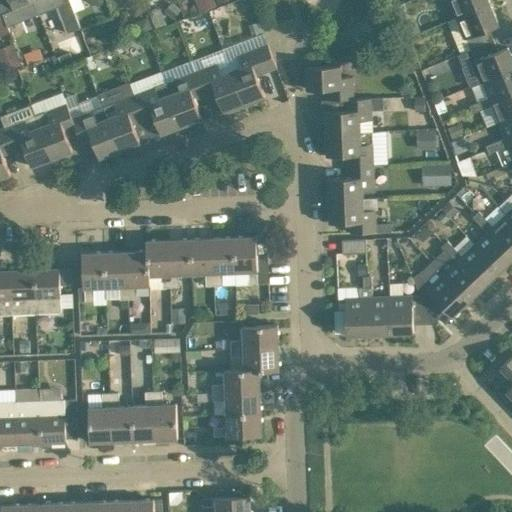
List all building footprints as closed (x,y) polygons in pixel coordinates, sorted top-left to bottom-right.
[(39,13),(34,0),(0,0),(0,4),(8,25),(39,13)] [(34,0),(39,13),(57,6),(67,31),(81,26),(70,0),(34,0)] [(164,10),(173,18),(181,8),(173,0),(164,10)] [(196,0),(200,10),(216,5),(214,0),(196,0)] [(450,0),(457,16),(490,3),(489,0),(450,0)] [(490,3),(457,16),(470,48),(479,45),(494,39),(490,27),(499,24),(490,3)] [(0,36),(10,33),(8,25),(0,4),(0,36)] [(148,16),(141,18),(138,24),(141,32),(152,28),(148,16)] [(113,28),(101,32),(104,40),(116,36),(113,28)] [(0,47),(0,61),(3,71),(22,64),(14,42),(0,47)] [(237,52),(228,56),(246,105),(266,97),(265,93),(257,74),(277,66),(269,44),(239,55),(237,52)] [(471,85),(483,80),(511,67),(511,55),(508,46),(483,56),(479,45),(470,48),(461,52),(458,53),(471,85)] [(70,51),(59,55),(62,64),(73,59),(70,51)] [(60,67),(55,53),(49,55),(54,69),(60,67)] [(97,66),(92,54),(85,56),(90,68),(97,66)] [(218,63),(197,71),(206,94),(216,90),(224,109),(225,113),(246,105),(228,56),(217,60),(218,63)] [(400,73),(409,72),(408,59),(399,60),(400,73)] [(329,99),(346,98),(346,97),(354,97),(353,75),(342,76),(341,64),(327,65),(307,65),(307,88),(328,87),(329,99)] [(511,67),(483,80),(490,96),(491,100),(511,91),(511,67)] [(197,71),(167,83),(183,125),(203,117),(195,98),(206,94),(197,71)] [(183,125),(167,83),(136,95),(144,117),(154,113),(162,133),(183,125)] [(511,114),(511,91),(491,100),(490,96),(480,100),(483,107),(493,103),(500,120),(511,114)] [(76,126),(74,118),(68,103),(67,103),(63,92),(33,103),(37,115),(53,157),(73,150),(66,130),(76,126)] [(136,95),(115,102),(119,114),(109,117),(121,148),(141,141),(133,121),(144,117),(136,95)] [(326,110),(327,132),(361,130),(360,119),(372,118),(372,109),(384,109),(384,96),(371,96),(354,97),(346,97),(346,98),(347,109),(326,110)] [(416,97),(416,110),(425,109),(424,97),(416,97)] [(483,107),(480,100),(470,104),(473,112),(483,107)] [(94,111),(74,118),(76,126),(82,141),(93,137),(100,156),(121,148),(109,117),(108,118),(104,107),(94,111)] [(14,150),(25,146),(32,165),(53,157),(37,115),(12,124),(8,112),(2,114),(2,117),(5,126),(14,150)] [(511,114),(500,120),(506,136),(508,139),(511,137),(511,114)] [(461,122),(449,127),(452,137),(465,132),(461,122)] [(14,150),(5,126),(0,128),(0,177),(11,173),(4,154),(14,150)] [(437,146),(436,134),(436,129),(424,130),(424,149),(437,148),(437,146)] [(361,142),(361,130),(327,132),(327,154),(348,153),(349,164),(374,163),(373,141),(361,142)] [(452,141),(457,153),(471,147),(466,135),(452,141)] [(506,136),(496,140),(500,147),(497,149),(503,165),(511,161),(511,137),(508,139),(506,136)] [(486,144),(489,152),(497,149),(500,147),(496,140),(486,144)] [(473,162),(460,166),(463,174),(469,174),(477,175),(473,162)] [(328,177),(329,199),(364,197),(363,186),(375,186),(374,163),(349,164),(349,176),(328,177)] [(430,163),(431,185),(451,184),(450,163),(430,163)] [(351,232),(371,231),(377,230),(392,230),(392,222),(376,222),(376,209),(364,209),(364,197),(329,199),(330,221),(351,220),(351,232)] [(473,215),(481,223),(487,217),(479,209),(473,215)] [(443,211),(439,215),(444,221),(448,217),(443,211)] [(491,228),(511,249),(511,218),(507,213),(494,225),(491,228)] [(500,269),(511,257),(511,249),(491,228),(494,225),(487,217),(481,223),(488,231),(475,243),(500,269)] [(417,234),(423,240),(431,231),(426,225),(417,234)] [(257,235),(235,236),(236,271),(249,271),(250,283),(258,283),(258,269),(257,235)] [(222,271),(236,271),(235,236),(213,237),(215,286),(223,286),(222,271)] [(169,238),(171,288),(180,287),(179,273),(192,273),(191,237),(169,238)] [(213,237),(191,237),(192,273),(206,273),(206,286),(215,286),(213,237)] [(342,252),(366,251),(365,237),(342,238),(342,252)] [(147,239),(147,249),(149,284),(151,284),(151,275),(163,274),(163,288),(171,288),(169,238),(147,239)] [(460,258),(463,255),(448,239),(442,245),(445,248),(432,260),(469,299),(485,284),(460,258)] [(475,243),(463,255),(460,258),(485,284),(500,269),(475,243)] [(127,297),(137,297),(136,284),(149,284),(147,249),(126,250),(127,297)] [(126,250),(104,251),(106,286),(120,285),(120,298),(127,297),(126,250)] [(106,286),(104,251),(83,252),(84,272),(84,286),(85,286),(85,299),(94,299),(94,286),(106,286)] [(418,272),(414,276),(421,294),(425,303),(434,295),(453,314),(469,299),(432,260),(419,273),(418,272)] [(358,262),(359,275),(367,274),(366,262),(358,262)] [(60,268),(36,269),(37,312),(62,311),(60,268)] [(37,312),(36,269),(11,270),(13,313),(32,312),(37,312)] [(11,270),(0,270),(0,313),(13,313),(11,270)] [(364,275),(364,286),(373,285),(372,275),(364,275)] [(364,286),(359,286),(359,297),(346,297),(348,333),(370,332),(368,296),(373,296),(373,285),(364,286)] [(72,290),(61,291),(62,311),(73,310),(72,290)] [(391,331),(414,330),(413,304),(425,303),(421,294),(390,295),(391,331)] [(390,295),(373,296),(368,296),(370,332),(391,331),(390,295)] [(172,307),(173,322),(186,322),(185,306),(172,307)] [(202,332),(225,330),(224,319),(201,320),(202,332)] [(230,348),(279,346),(278,323),(258,324),(242,324),(243,339),(222,340),(222,346),(230,346),(230,348)] [(155,352),(173,351),(181,351),(180,337),(154,338),(155,352)] [(141,338),(141,346),(151,346),(151,338),(141,338)] [(30,340),(20,340),(20,351),(30,351),(30,340)] [(120,345),(120,353),(129,353),(129,345),(120,345)] [(280,368),(279,346),(230,348),(230,356),(243,355),(244,368),(224,369),(225,371),(260,369),(280,368)] [(511,355),(501,365),(511,377),(511,355)] [(26,371),(25,360),(16,360),(16,371),(26,371)] [(212,384),(213,393),(261,391),(260,369),(225,371),(225,383),(212,384)] [(0,443),(18,443),(16,400),(16,388),(0,388),(0,443)] [(134,439),(156,438),(154,390),(145,391),(146,404),(133,404),(134,439)] [(163,390),(154,390),(156,438),(178,437),(177,402),(163,403),(163,390)] [(261,391),(213,393),(213,400),(225,400),(226,414),(261,412),(261,391)] [(89,406),(90,420),(90,440),(112,440),(110,392),(103,392),(103,405),(89,406)] [(112,440),(134,439),(133,404),(120,404),(119,392),(110,392),(112,440)] [(41,399),(43,442),(67,441),(65,398),(41,399)] [(18,443),(43,442),(41,399),(16,400),(18,443)] [(226,426),(214,426),(214,435),(228,434),(228,435),(262,434),(261,412),(226,414),(226,426)] [(182,490),(169,491),(170,503),(177,503),(183,498),(182,490)] [(203,497),(203,505),(216,505),(215,511),(251,511),(251,494),(216,495),(216,496),(203,497)] [(133,499),(133,511),(155,511),(154,498),(133,499)] [(133,511),(133,499),(111,500),(111,511),(133,511)] [(89,511),(89,500),(67,501),(67,511),(89,511)] [(111,511),(111,500),(89,500),(89,511),(111,511)] [(67,511),(67,501),(45,502),(45,511),(67,511)] [(45,511),(45,502),(23,503),(23,511),(45,511)] [(1,504),(1,511),(23,511),(23,503),(1,504)]
